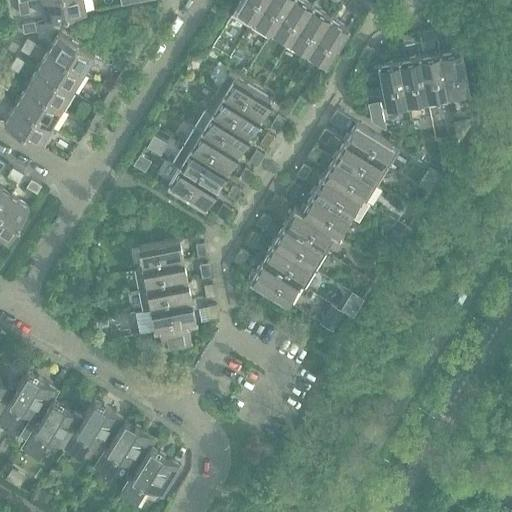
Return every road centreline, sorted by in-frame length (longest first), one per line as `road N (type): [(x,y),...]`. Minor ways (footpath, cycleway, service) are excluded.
road 1 (residential): [(178,409),(226,334),(218,258),(230,237),(366,29),(406,17),(417,0)]
road 2 (secondary): [(511,219),(336,511)]
road 3 (secondary): [(383,511),(511,301)]
road 4 (residential): [(84,187),(201,0)]
road 5 (residential): [(178,409),(16,308)]
road 6 (residential): [(16,308),(84,187)]
road 7 (residential): [(190,511),(215,461),(212,437),(178,409)]
